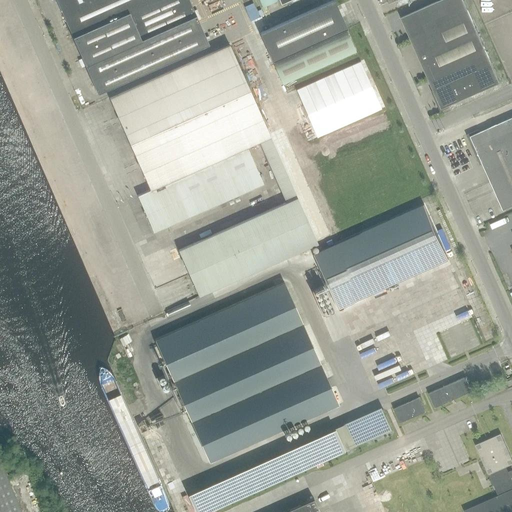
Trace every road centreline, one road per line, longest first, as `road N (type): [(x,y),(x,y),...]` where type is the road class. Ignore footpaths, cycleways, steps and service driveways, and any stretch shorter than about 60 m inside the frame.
road 1 (unclassified): [(511,332),(364,0)]
road 2 (unclassified): [(154,310),(19,0)]
